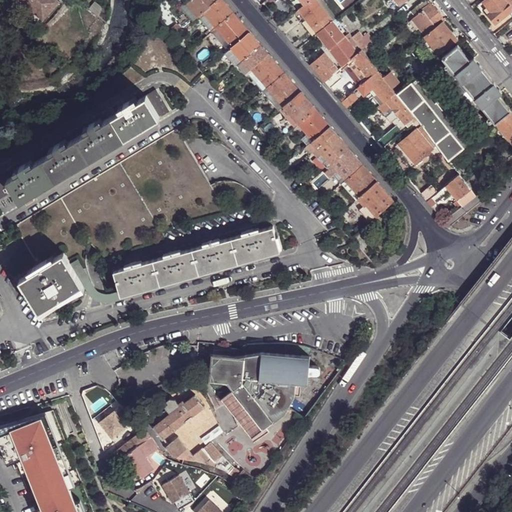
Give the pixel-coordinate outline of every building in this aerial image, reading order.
[(28,0),(20,0),(33,11),(36,7),(28,0)] [(28,0),(36,7),(33,11),(43,20),(60,1),(58,0),(28,0)] [(217,0),(190,0),(186,4),(198,17),(199,17),(217,0)] [(217,0),(199,17),(212,32),(217,27),(233,13),(222,0),(217,0)] [(316,34),(332,22),(314,0),(311,0),(304,5),(298,11),(316,34)] [(314,0),(332,22),(337,19),(321,0),(314,0)] [(412,18),(424,35),(440,22),(443,20),(427,0),(423,0),(415,7),(418,13),(415,16),(412,18)] [(511,0),(483,0),(482,1),(486,6),(483,8),(495,23),(511,8),(511,0)] [(94,1),(89,8),(98,16),(102,9),(94,1)] [(198,17),(186,4),(181,8),(193,22),(198,17)] [(250,32),(233,13),(217,27),(233,46),(250,32)] [(342,67),(344,66),(348,62),(362,50),(362,49),(352,38),(349,34),(345,37),(332,22),(316,34),(312,38),(319,46),(323,43),(342,67)] [(440,22),(424,35),(439,53),(457,39),(444,22),(442,24),(440,22)] [(168,32),(174,39),(175,38),(175,37),(182,31),(177,25),(169,31),(168,32)] [(217,27),(212,32),(228,51),(233,46),(217,27)] [(227,57),(236,66),(237,65),(241,62),(260,45),(250,32),(233,46),(228,51),(205,70),(209,73),(214,68),(213,67),(216,64),(217,65),(227,57)] [(352,38),(362,49),(373,40),(368,33),(363,37),(359,32),(352,38)] [(479,102),(495,123),(510,110),(498,94),(501,91),(473,56),(470,59),(457,44),(442,56),(458,77),(462,82),(475,98),(479,102)] [(267,54),(260,45),(241,62),(249,71),(267,54)] [(365,83),(379,72),(378,70),(362,50),(348,62),(365,83)] [(325,82),(333,75),(337,71),(333,65),(333,64),(323,53),(310,64),(325,82)] [(246,73),(262,91),(284,73),(267,54),(249,71),(246,73)] [(425,64),(428,68),(430,66),(434,63),(431,59),(425,64)] [(237,65),(245,74),(246,73),(249,71),(241,62),(237,65)] [(344,66),(360,86),(365,83),(348,62),(344,66)] [(428,68),(418,75),(420,78),(432,69),(430,66),(428,68)] [(387,101),(397,93),(396,93),(392,87),(399,81),(391,71),(384,77),(379,72),(365,83),(360,86),(359,88),(364,95),(370,90),(375,97),(378,93),(385,102),(387,101)] [(262,91),(278,111),(300,92),(284,73),(262,91)] [(325,82),(330,87),(338,81),(333,75),(325,82)] [(418,75),(410,82),(430,107),(435,102),(418,80),(420,78),(418,75)] [(436,146),(448,161),(453,156),(463,148),(444,123),(449,119),(435,102),(430,107),(410,82),(407,84),(396,93),(397,93),(418,120),(423,126),(423,125),(432,139),(431,140),(436,146)] [(146,95),(160,117),(169,111),(156,89),(146,95)] [(278,111),(293,127),(298,123),(315,109),(300,92),(278,111)] [(341,101),(347,107),(357,99),(352,93),(347,97),(341,101)] [(375,97),(382,105),(385,102),(378,93),(375,97)] [(402,132),(413,124),(418,120),(397,93),(387,101),(385,102),(382,105),(379,107),(387,117),(395,111),(400,117),(393,122),(397,126),(402,132)] [(111,116),(125,138),(160,117),(146,95),(132,104),(126,108),(111,116)] [(330,127),(315,109),(298,123),(307,135),(313,142),(330,127)] [(506,140),(510,146),(511,144),(511,112),(510,110),(495,123),(508,139),(506,140)] [(77,137),(90,159),(125,138),(111,116),(97,125),(91,128),(77,137)] [(444,123),(463,148),(472,141),(469,138),(466,141),(449,119),(444,123)] [(385,128),(389,132),(395,128),(391,123),(385,128)] [(495,123),(493,124),(506,140),(508,139),(495,123)] [(423,125),(423,126),(417,131),(432,150),(436,146),(431,140),(432,139),(423,125)] [(377,142),(382,149),(402,132),(397,126),(395,128),(389,132),(377,142)] [(306,147),(310,152),(312,151),(334,131),(330,127),(313,142),(306,147)] [(184,141),(177,129),(15,226),(36,262),(82,234),(91,244),(100,253),(110,263),(219,199),(211,186),(184,141)] [(469,138),(472,141),(483,132),(481,129),(469,138)] [(312,151),(327,168),(349,148),(334,131),(312,151)] [(432,150),(417,131),(399,145),(414,164),(424,156),(426,158),(431,154),(429,152),(432,150)] [(301,140),(306,147),(313,142),(307,135),(301,140)] [(42,158),(56,180),(90,159),(77,137),(63,146),(56,149),(42,158)] [(339,182),(341,184),(363,165),(349,148),(327,168),(328,169),(324,172),(330,178),(333,175),(337,172),(343,178),(339,182)] [(459,174),(461,177),(467,172),(453,156),(448,161),(459,174)] [(7,179),(14,191),(20,201),(56,180),(42,158),(28,167),(22,171),(7,179)] [(363,165),(341,184),(356,200),(358,198),(377,181),(363,165)] [(337,172),(333,175),(339,182),(343,178),(337,172)] [(0,198),(14,191),(7,179),(4,174),(0,176),(0,198)] [(471,190),(465,182),(461,177),(459,174),(437,193),(427,201),(432,207),(450,192),(457,201),(471,190)] [(360,231),(393,201),(377,181),(358,198),(364,205),(359,209),(366,218),(356,227),(360,231)] [(421,194),(427,201),(437,193),(432,186),(421,194)] [(232,238),(239,262),(280,251),(273,226),(254,232),(247,233),(232,238)] [(193,249),(200,274),(221,268),(239,262),(232,238),(215,242),(208,244),(193,249)] [(170,256),(155,259),(161,284),(200,274),(193,249),(177,253),(170,256)] [(39,310),(83,284),(70,263),(64,252),(20,278),(39,310)] [(70,263),(83,284),(90,280),(78,259),(70,263)] [(161,284),(155,259),(137,265),(131,266),(115,271),(120,291),(121,296),(146,289),(161,284)] [(90,280),(83,284),(86,289),(92,295),(99,300),(101,292),(99,291),(94,286),(90,280)] [(147,292),(146,289),(121,296),(122,300),(147,292)] [(101,292),(99,300),(109,302),(117,301),(122,300),(121,296),(120,291),(115,293),(108,293),(101,292)] [(243,381),(273,421),(285,413),(295,396),(296,381),(301,382),(308,382),(308,375),(316,375),(317,375),(318,375),(319,374),(320,374),(320,373),(321,368),(320,367),(319,366),(318,366),(317,365),(309,365),(310,356),(261,352),(245,354),(245,357),(213,354),(211,379),(228,381),(234,388),(243,381)] [(240,423),(251,438),(273,421),(243,381),(234,388),(221,398),(235,416),(240,423)] [(153,426),(163,438),(205,405),(196,393),(185,401),(183,399),(179,402),(176,398),(170,398),(166,400),(165,406),(169,411),(158,419),(155,414),(149,418),(155,425),(153,426)] [(92,511),(53,410),(0,425),(0,441),(8,463),(12,461),(16,459),(19,466),(36,511),(92,511)] [(115,410),(100,421),(113,438),(128,426),(115,410)] [(121,447),(116,451),(121,458),(127,454),(144,477),(154,469),(145,457),(158,447),(150,436),(147,430),(146,428),(121,447)] [(179,436),(168,444),(166,446),(169,450),(172,453),(175,455),(178,456),(195,460),(213,465),(223,470),(228,473),(234,467),(224,455),(223,455),(211,441),(195,455),(179,436)] [(234,467),(228,473),(255,490),(262,480),(243,468),(241,471),(234,467)] [(190,492),(180,474),(163,484),(174,501),(190,492)] [(222,511),(209,499),(197,511),(222,511)]
